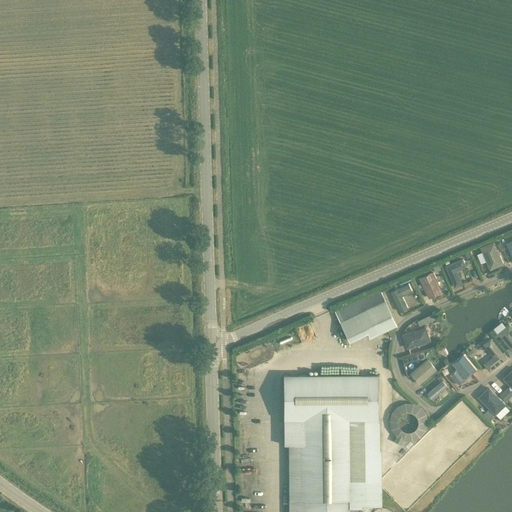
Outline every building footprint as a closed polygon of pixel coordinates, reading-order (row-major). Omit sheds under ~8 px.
[(480,247),(490,270),(504,264),(494,241),(480,247)] [(455,288),(463,284),(458,271),(467,267),(463,258),(446,266),(455,288)] [(429,298),(443,292),(434,271),(419,278),(429,298)] [(402,297),(412,292),(408,284),(391,292),(401,312),(408,309),(402,297)] [(386,302),(340,324),(349,342),(367,333),(369,337),(397,324),(386,302)] [(511,326),(510,324),(498,333),(511,350),(511,326)] [(407,349),(431,341),(426,327),(403,334),(407,349)] [(507,358),(491,337),(483,344),(493,356),(483,363),(490,372),(507,358)] [(464,354),(453,363),(466,379),(476,370),(464,354)] [(412,360),(417,360),(417,356),(403,356),(403,365),(412,365),(412,360)] [(428,358),(410,373),(421,385),(438,370),(428,358)] [(459,384),(464,380),(456,370),(451,374),(459,384)] [(511,370),(503,379),(511,388),(511,370)] [(380,375),(284,376),(284,432),(284,446),(289,446),(289,511),(350,511),(350,508),(381,508),(380,432),(380,420),(380,375)] [(443,381),(428,394),(432,399),(447,387),(443,381)] [(496,415),(507,405),(489,387),(478,398),(496,415)] [(499,395),(506,401),(511,394),(511,392),(506,387),(499,395)] [(398,399),(386,430),(396,434),(393,441),(402,444),(405,436),(419,441),(431,411),(398,399)]
